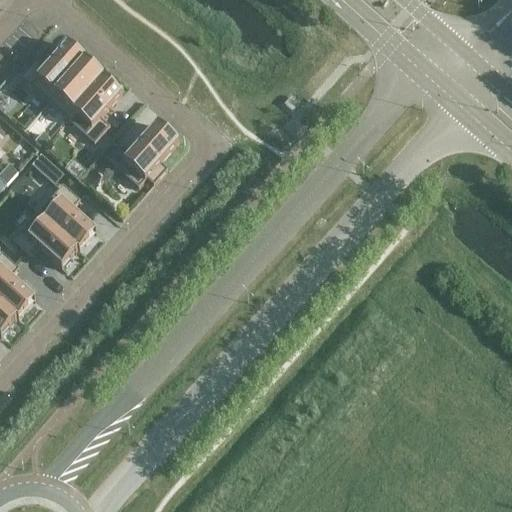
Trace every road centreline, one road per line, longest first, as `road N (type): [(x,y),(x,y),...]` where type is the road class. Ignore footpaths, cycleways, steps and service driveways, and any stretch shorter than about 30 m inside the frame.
road 1 (unclassified): [(420,70),(39,489)]
road 2 (unclassified): [(99,511),(461,106)]
road 3 (residential): [(54,0),(206,140),(0,383)]
